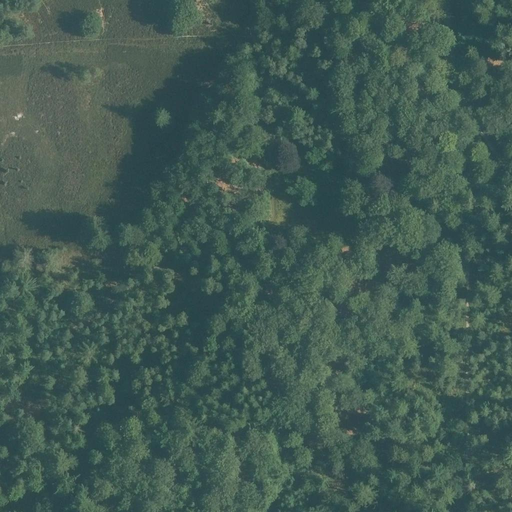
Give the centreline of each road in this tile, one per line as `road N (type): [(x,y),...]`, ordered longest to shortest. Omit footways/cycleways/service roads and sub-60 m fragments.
road 1 (track): [(462,99),(451,128),(469,325),(470,511)]
road 2 (track): [(268,255),(257,334),(207,341),(180,392),(197,432),(314,491),(328,511)]
road 3 (track): [(418,251),(392,0)]
road 4 (track): [(302,332),(319,418),(388,456),(467,475)]
road 5 (track): [(268,255),(418,251),(461,236)]
road 6 (track): [(257,334),(310,327),(348,251)]
